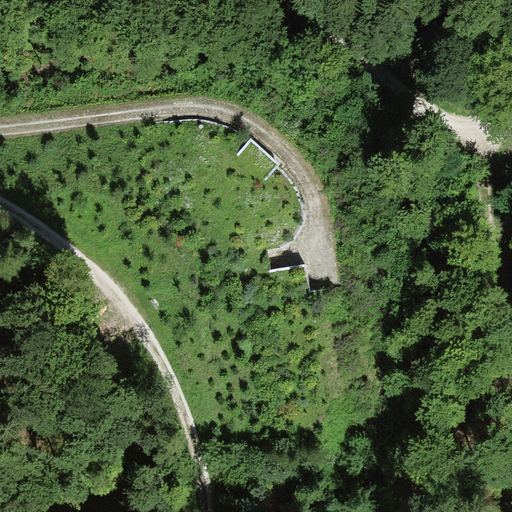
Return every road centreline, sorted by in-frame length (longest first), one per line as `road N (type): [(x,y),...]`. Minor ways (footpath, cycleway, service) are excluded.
road 1 (track): [(0,133),(171,110),(217,112),(289,159),(309,189),(324,270)]
road 2 (track): [(0,204),(75,254),(132,316),(175,390),(208,511)]
road 3 (track): [(203,0),(285,10),(338,42),(404,106),(455,132),(490,132),(511,113)]
road 4 (track): [(490,132),(485,260),(511,332)]
road 5 (track): [(0,13),(162,0)]
